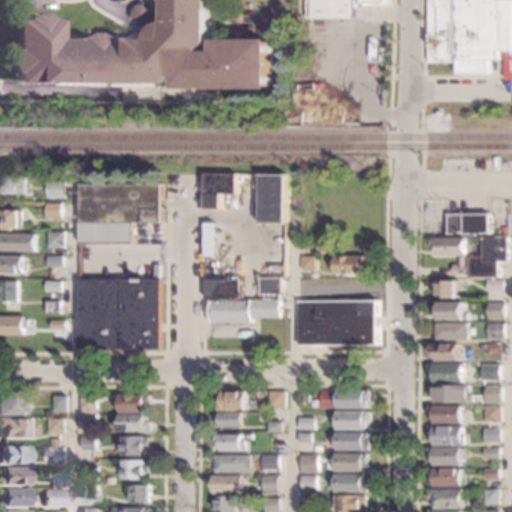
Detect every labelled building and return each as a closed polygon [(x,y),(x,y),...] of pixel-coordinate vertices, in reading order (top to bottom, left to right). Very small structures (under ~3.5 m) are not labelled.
[(211,0),(211,42),(203,51),(216,51),(217,40),(273,40),(272,89),(186,89),(156,88),(156,84),(12,84),(13,74),(10,74),(6,67),(6,60),(11,50),(13,50),(13,22),(22,22),(22,19),(30,15),(38,15),(47,20),(47,22),(56,22),(56,40),(75,40),(75,39),(83,34),(92,34),(100,39),(110,39),(118,34),(127,34),(135,38),(135,40),(149,40),(150,36),(152,30),(157,24),(162,22),(168,21),(168,1),(166,1),(165,0),(211,0)] [(388,0),(388,3),(386,5),(361,5),(361,3),(353,3),(352,18),(323,18),(323,25),(312,25),(312,18),(310,18),(310,0),(388,0)] [(510,0),(510,51),(498,51),(498,60),(488,60),(488,74),(458,74),(458,63),(428,62),(428,0),(510,0)] [(239,194),(223,194),(223,209),(206,209),(206,174),(239,174),(239,194)] [(261,222),(262,174),(288,174),(288,222),(261,222)] [(27,194),(2,193),(2,189),(0,189),(0,179),(2,179),(2,176),(27,176),(27,194)] [(63,198),(48,197),(48,180),(64,181),(63,198)] [(163,223),(134,223),(134,243),(81,243),(81,184),(163,184),(163,223)] [(62,218),(47,218),(48,203),(62,203),(62,218)] [(20,223),(23,223),(23,229),(11,228),(11,230),(2,230),(2,224),(0,224),(0,215),(2,215),(2,210),(21,210),(20,223)] [(490,233),(448,233),(448,214),(490,215),(490,233)] [(217,255),(205,255),(206,223),(217,223),(217,255)] [(64,248),(48,247),(49,232),(65,232),(64,248)] [(36,251),(1,251),(1,249),(0,249),(0,235),(1,235),(1,233),(37,233),(36,251)] [(507,261),(499,261),(498,277),(469,276),(469,274),(453,274),(453,265),(458,265),(458,255),(437,255),(436,254),(436,248),(431,248),(431,238),(465,239),(465,265),(468,265),(468,257),(483,257),(483,237),(508,238),(507,261)] [(24,274),(0,273),(0,256),(1,256),(1,255),(24,255),(24,274)] [(63,267),(47,266),(48,255),(63,256),(63,267)] [(371,265),(367,265),(366,274),(336,274),(336,256),(371,256),(371,265)] [(317,271),(303,271),(303,257),(317,257),(317,271)] [(283,294),(279,294),(279,298),(276,298),(276,294),(262,294),(262,278),(283,278),(283,294)] [(162,349),(79,349),(79,279),(162,279),(162,349)] [(240,297),(205,297),(205,279),(240,279),(240,297)] [(502,290),(487,290),(487,280),(502,281),(502,290)] [(18,301),(1,301),(1,281),(18,281),(18,301)] [(61,282),(61,292),(45,292),(46,281),(61,282)] [(456,298),(438,298),(438,287),(435,287),(435,281),(456,281),(456,298)] [(281,318),(252,318),(252,322),(211,322),(211,300),(281,299),(281,318)] [(458,302),(461,302),(461,304),(464,304),(464,311),(458,311),(458,318),(433,318),(433,308),(436,308),(437,300),(458,301),(458,302)] [(60,313),(47,313),(47,301),(60,302),(60,313)] [(379,345),(298,344),(299,301),(379,302),(379,345)] [(504,319),(504,302),(487,302),(487,319),(504,319)] [(24,335),(0,335),(0,315),(24,316),(24,335)] [(66,321),(66,330),(51,330),(51,320),(66,321)] [(468,340),(435,339),(436,323),(468,324),(468,340)] [(503,338),(486,338),(487,323),(503,324),(503,338)] [(502,354),(486,354),(486,343),(503,343),(502,354)] [(459,360),(435,360),(435,356),(429,356),(429,344),(459,344),(459,360)] [(463,383),(432,382),(432,374),(428,374),(428,363),(463,364),(463,383)] [(500,380),(482,380),(482,364),(500,364),(500,380)] [(461,400),(430,400),(430,385),(461,386),(461,400)] [(501,399),(486,399),(486,386),(501,387),(501,399)] [(285,391),(284,408),(268,408),(268,390),(285,391)] [(371,401),(366,401),(366,408),(320,408),(320,391),(371,391),(371,401)] [(245,410),(216,409),(216,392),(244,392),(246,392),(245,410)] [(145,395),(150,395),(150,405),(145,405),(146,412),(120,413),(119,395),(145,394),(145,395)] [(309,402),(301,402),(301,394),(309,394),(309,402)] [(26,401),(30,401),(30,412),(25,412),(25,416),(0,416),(0,395),(25,395),(26,401)] [(66,412),(53,413),(53,396),(66,396),(66,412)] [(96,413),(81,413),(80,398),(96,398),(96,413)] [(462,406),(461,424),(432,423),(432,416),(428,416),(428,405),(462,406)] [(500,421),(485,421),(485,406),(500,406),(500,421)] [(370,422),(366,422),(366,430),(337,429),(337,411),(370,411),(370,422)] [(242,427),(218,426),(219,413),(243,413),(242,427)] [(96,423),(81,423),(81,414),(95,414),(96,423)] [(145,421),(150,421),(150,431),(120,432),(120,414),(145,414),(145,421)] [(33,439),(1,439),(1,437),(0,437),(0,418),(33,418),(33,439)] [(63,434),(48,434),(48,419),(63,419),(63,434)] [(315,430),(300,430),(300,419),(315,419),(315,430)] [(282,432),(268,432),(268,422),(283,422),(282,432)] [(463,446),(432,445),(433,436),(430,436),(428,434),(429,428),(430,427),(433,427),(433,425),(463,426),(463,446)] [(500,442),(483,441),(483,428),(500,428),(500,442)] [(370,451),(337,450),(337,432),(370,432),(370,451)] [(313,443),(299,443),(299,433),(313,433),(313,443)] [(242,441),(245,441),(245,451),(220,450),(220,444),(216,444),(216,435),(242,435),(242,441)] [(145,438),(149,438),(149,447),(145,447),(145,455),(122,455),(122,437),(145,436),(145,438)] [(95,450),(81,450),(81,437),(95,437),(95,450)] [(0,447),(25,448),(25,464),(0,464),(0,447)] [(64,462),(48,462),(49,457),(39,457),(39,447),(64,448),(64,462)] [(461,466),(432,465),(432,458),(428,458),(428,447),(462,448),(461,466)] [(498,458),(483,458),(483,448),(498,448),(498,458)] [(315,467),(300,467),(300,453),(315,454),(315,467)] [(370,463),(365,463),(365,471),(336,471),(337,453),(370,454),(370,463)] [(251,473),(215,472),(215,454),(251,455),(251,473)] [(279,470),(262,470),(263,455),(280,455),(279,470)] [(145,461),(149,461),(150,472),(145,472),(145,479),(122,479),(122,460),(145,460),(145,461)] [(97,481),(82,481),(81,467),(97,467),(97,481)] [(25,486),(0,486),(0,468),(25,468),(25,486)] [(65,484),(49,484),(49,468),(65,468),(65,484)] [(462,486),(432,485),(432,478),(428,478),(429,469),(462,469),(462,486)] [(499,479),(483,479),(483,469),(499,469),(499,479)] [(365,483),(370,483),(370,493),(336,492),(336,474),(365,475),(365,483)] [(243,494),(213,493),(213,475),(243,475),(243,494)] [(279,493),(263,493),(263,476),(279,476),(279,493)] [(318,490),(302,490),(302,476),(318,476),(318,490)] [(97,484),(97,493),(83,494),(83,484),(97,484)] [(151,502),(132,502),(132,493),(128,493),(128,485),(151,485),(151,502)] [(463,509),(433,508),(433,499),(428,499),(428,489),(463,490),(463,509)] [(25,507),(0,507),(0,490),(25,490),(25,507)] [(498,504),(483,504),(483,490),(498,490),(498,504)] [(62,508),(43,508),(42,491),(62,491),(62,508)] [(368,511),(336,511),(336,495),(368,495),(368,511)] [(237,511),(217,511),(217,506),(214,506),(214,496),(238,496),(237,511)] [(280,511),(265,511),(265,497),(280,498),(280,511)] [(317,511),(302,511),(302,498),(317,498),(317,511)]
